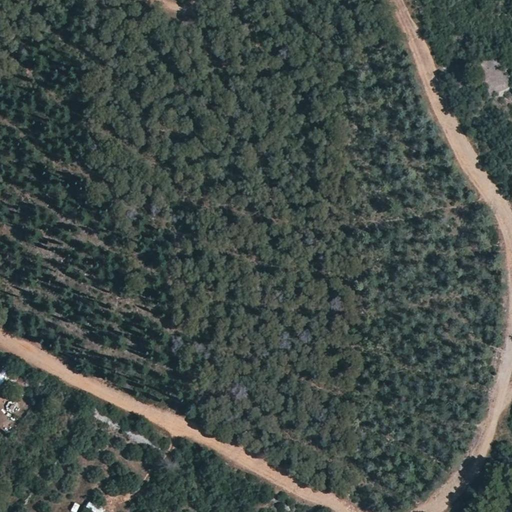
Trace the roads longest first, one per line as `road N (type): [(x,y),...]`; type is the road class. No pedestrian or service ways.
road 1 (track): [(341,511),(0,337)]
road 2 (track): [(400,0),(435,98),(511,235)]
road 3 (track): [(511,347),(484,447),(421,511)]
